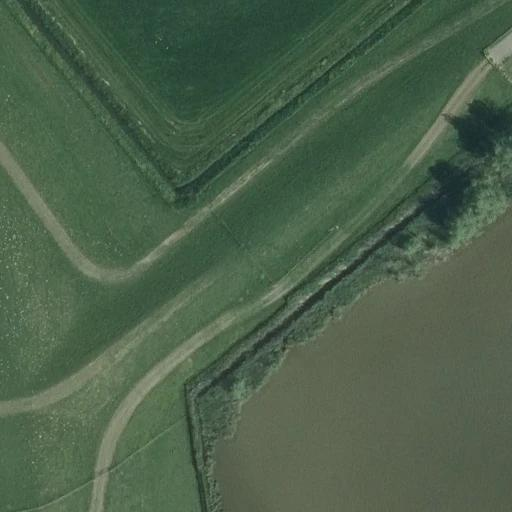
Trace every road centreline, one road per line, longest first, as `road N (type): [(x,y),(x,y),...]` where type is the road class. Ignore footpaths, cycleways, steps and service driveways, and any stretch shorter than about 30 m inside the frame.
road 1 (track): [(0,133),(84,254),(116,270),(173,237),(351,84),(494,0)]
road 2 (track): [(99,511),(101,473),(127,415),(159,376),(424,161),(490,59)]
road 3 (track): [(0,414),(28,409),(89,377),(396,114),(433,36)]
